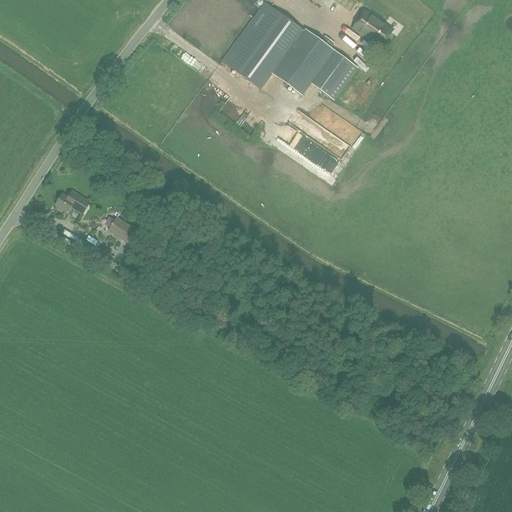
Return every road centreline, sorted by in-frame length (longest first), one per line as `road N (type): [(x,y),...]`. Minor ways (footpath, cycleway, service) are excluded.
road 1 (unclassified): [(0,238),(92,96),(170,0)]
road 2 (primary): [(428,511),(511,339)]
